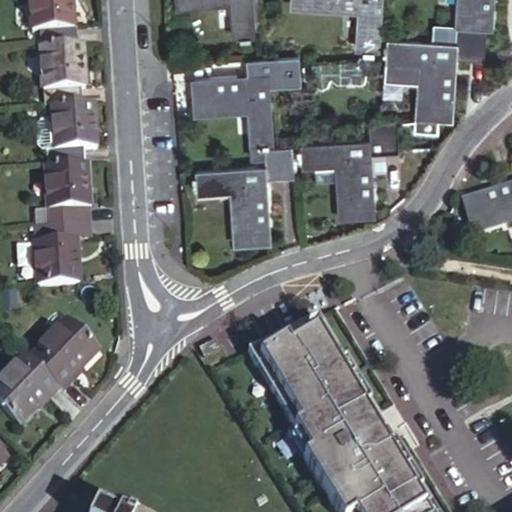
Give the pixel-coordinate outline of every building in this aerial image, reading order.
[(28,30),(29,49),(71,47),(70,26),(65,26),(64,0),(16,0),(18,30),(28,30)] [(251,36),(259,36),(256,0),(180,0),(181,3),(233,1),(235,37),(241,37),(241,40),(251,40),(251,36)] [(384,0),(298,0),(298,4),(362,7),(359,48),(365,49),(364,53),(374,54),(375,49),(381,50),(384,0)] [(495,0),(462,0),(461,23),(489,26),(493,26),(495,0)] [(487,57),(489,26),(461,23),(460,44),(459,55),(487,57)] [(459,55),(460,44),(390,38),(389,43),(385,42),(384,52),(389,53),(388,59),(423,62),(420,113),(455,117),(459,55)] [(29,49),(33,108),(42,108),(71,106),(70,89),(76,88),(74,47),(71,47),(29,49)] [(272,75),(271,55),(252,56),(252,76),(272,75)] [(272,75),(272,86),(302,85),(301,55),(271,55),(272,75)] [(266,141),(273,141),(272,86),(272,75),(252,76),(248,76),(249,86),(237,86),(236,76),(196,77),(197,111),(249,110),(251,142),(256,142),(256,145),(266,145),(266,141)] [(249,86),(248,76),(236,76),(237,86),(249,86)] [(86,146),(84,105),(71,106),(42,108),(44,149),(36,150),(37,167),(74,165),(73,147),(86,146)] [(371,138),(372,151),(400,149),(398,118),(370,119),(371,138)] [(342,213),(375,211),(372,151),(371,138),(302,142),(303,150),(299,150),(300,159),(304,159),(304,165),(339,164),(342,213)] [(268,165),(268,177),(295,175),(292,146),(266,147),(268,165)] [(74,165),(37,167),(38,210),(43,210),(43,226),(78,224),(77,208),(81,208),(79,164),(74,165)] [(268,177),(268,165),(199,169),(199,176),(195,176),(195,184),(199,184),(200,190),(233,188),(238,241),(272,239),(268,177)] [(511,190),(501,193),(499,183),(467,192),(476,226),(511,216),(511,179),(511,180),(511,181),(511,190)] [(511,190),(511,181),(511,180),(499,183),(501,193),(511,190)] [(78,224),(43,226),(44,243),(26,244),(25,244),(27,287),(70,285),(68,241),(79,240),(78,224)] [(44,243),(43,226),(25,227),(26,244),(44,243)] [(287,394),(281,397),(304,435),(298,438),(342,511),(429,511),(419,494),(424,491),(397,446),(392,449),(369,411),(374,408),(349,366),(343,369),(323,335),(328,332),(322,321),(259,360),(268,375),(274,372),(287,394)] [(28,364),(59,394),(61,397),(74,384),(69,381),(97,354),(67,325),(28,364)] [(328,332),(323,335),(343,369),(349,366),(328,332)] [(232,347),(220,355),(225,364),(237,357),(232,347)] [(28,364),(26,362),(0,387),(0,413),(16,430),(42,403),(46,407),(59,394),(28,364)] [(274,372),(268,375),(281,397),(287,394),(274,372)] [(374,408),(369,411),(392,449),(397,446),(374,408)] [(437,511),(424,491),(419,494),(429,511),(437,511)]
